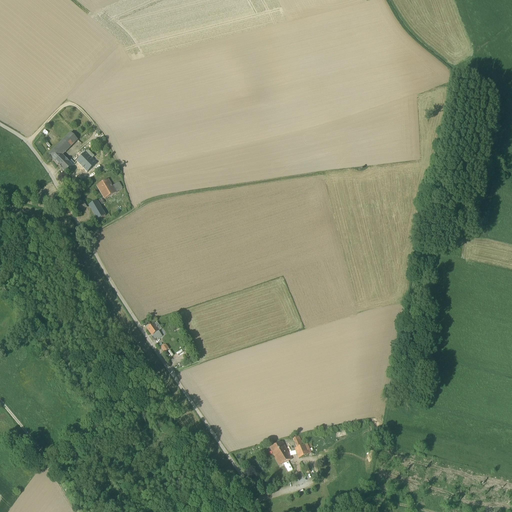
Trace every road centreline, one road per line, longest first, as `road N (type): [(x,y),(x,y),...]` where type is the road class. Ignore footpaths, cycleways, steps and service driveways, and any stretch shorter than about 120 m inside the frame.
road 1 (unclassified): [(255,511),(248,485),(101,267),(52,176),(27,143),(0,127)]
road 2 (track): [(84,236),(147,198),(345,172)]
road 3 (track): [(0,400),(79,511)]
